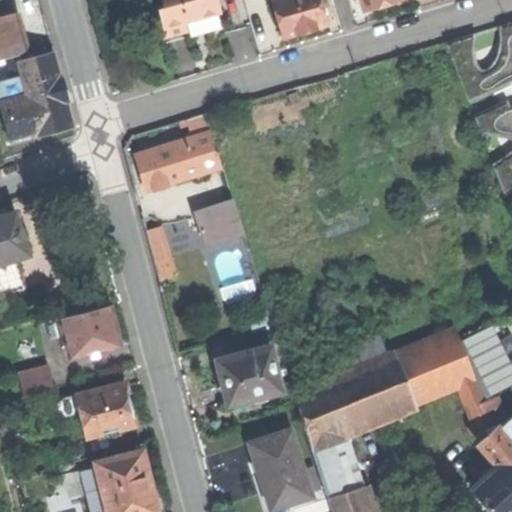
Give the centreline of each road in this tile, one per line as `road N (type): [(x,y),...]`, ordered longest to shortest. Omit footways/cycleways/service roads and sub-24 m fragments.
road 1 (residential): [(98,122),(511,5)]
road 2 (residential): [(201,511),(105,148)]
road 3 (residential): [(98,122),(66,0)]
